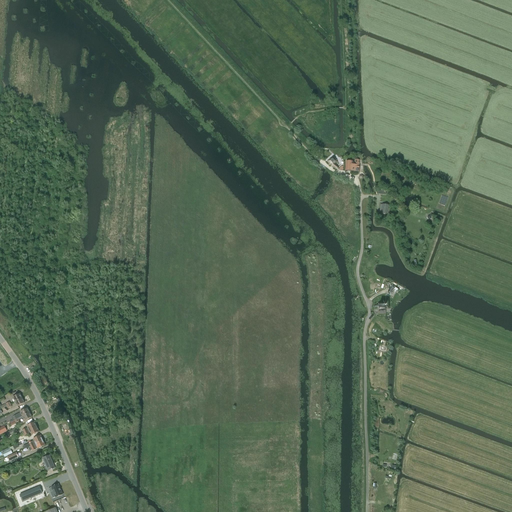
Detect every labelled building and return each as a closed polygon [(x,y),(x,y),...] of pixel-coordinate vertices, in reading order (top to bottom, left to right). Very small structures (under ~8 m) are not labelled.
[(333,157),(327,161),(332,166),(336,170),(338,168),(335,164),(337,162),(333,157)] [(346,161),(346,171),(359,172),(359,160),(355,160),(355,165),(353,165),(353,162),(346,161)] [(389,205),(380,204),(379,212),(381,212),(381,214),(390,215),(390,209),(388,209),(389,205)] [(22,398),(20,394),(13,397),(15,402),(22,398)] [(17,407),(25,403),(22,398),(15,402),(17,407)] [(23,417),(30,413),(27,408),(20,412),(21,413),(12,417),(14,421),(18,419),(23,417)] [(30,413),(23,417),(25,421),(32,417),(30,413)] [(24,433),(37,427),(35,422),(27,426),(28,428),(23,430),(24,433)] [(37,427),(24,433),(26,435),(31,433),(32,435),(39,432),(37,427)] [(16,428),(7,433),(8,437),(18,432),(16,428)] [(31,446),(43,440),(41,435),(33,439),(34,441),(29,443),(31,446)] [(45,445),(43,440),(31,446),(28,447),(30,451),(32,450),(33,451),(45,445)] [(10,449),(2,453),(5,457),(12,453),(10,449)] [(16,453),(7,457),(9,462),(18,457),(16,453)] [(50,455),(43,458),(48,471),(52,470),(53,470),(53,469),(55,468),(50,455)] [(51,488),(49,489),(50,492),(53,491),(55,497),(63,494),(58,484),(51,487),(51,488)] [(40,486),(20,495),(23,501),(42,493),(40,486)]
